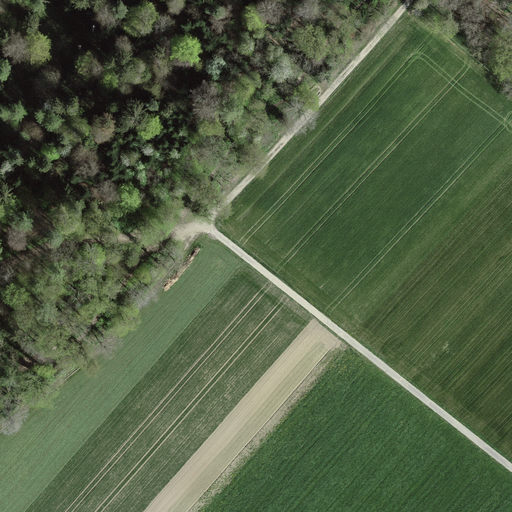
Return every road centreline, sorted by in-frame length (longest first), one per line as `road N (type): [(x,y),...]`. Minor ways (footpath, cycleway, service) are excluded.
road 1 (track): [(511,468),(206,228)]
road 2 (track): [(206,228),(411,0)]
road 3 (track): [(206,228),(84,357),(0,425)]
road 4 (track): [(0,266),(77,238),(163,240),(206,228)]
